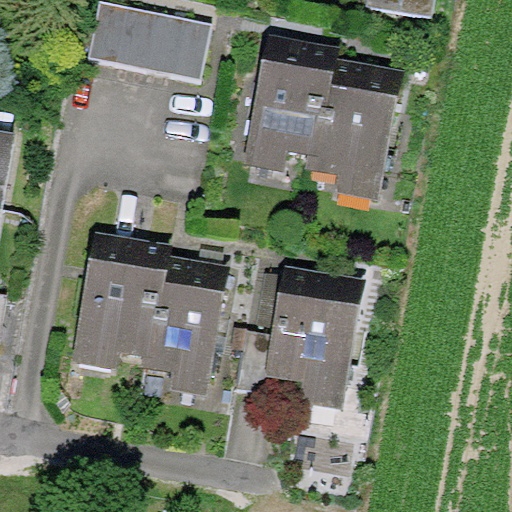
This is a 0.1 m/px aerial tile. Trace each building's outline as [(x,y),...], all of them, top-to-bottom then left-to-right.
[(432,0),(367,0),(366,9),(429,20),(432,0)] [(129,7),(100,1),(88,58),(117,64),(129,7)] [(158,13),(129,7),(117,64),(146,70),(158,13)] [(184,18),(158,13),(146,70),(171,76),(184,18)] [(212,24),(184,18),(171,76),(199,82),(212,24)] [(325,53),(261,43),(240,172),(304,182),(323,69),(325,53)] [(397,81),(323,69),(304,182),(302,194),(376,206),(397,81)] [(0,216),(12,149),(0,147),(0,216)] [(167,260),(95,247),(73,372),(145,384),(166,267),(167,260)] [(231,278),(166,267),(145,384),(144,399),(209,410),(231,278)] [(268,347),(240,342),(230,401),(257,405),(259,391),(299,398),(296,417),(340,424),(364,286),(281,271),(268,347)]
